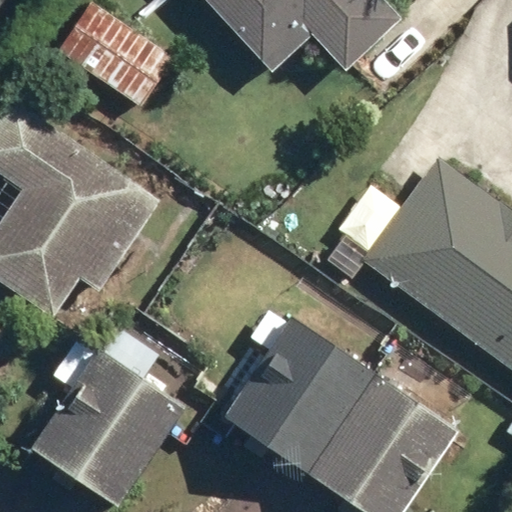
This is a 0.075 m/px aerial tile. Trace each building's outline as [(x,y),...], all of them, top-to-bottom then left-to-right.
[(178,53),(98,0),(92,0),(60,48),(144,104),(178,53)] [(203,0),(270,71),(310,34),(344,71),(400,18),(383,0),(203,0)] [(0,115),(0,171),(23,187),(0,220),(0,279),(52,315),(79,276),(101,290),(164,197),(13,96),(0,115)] [(511,208),(439,155),(363,258),(511,366),(511,208)] [(398,511),(456,429),(289,314),(220,414),(362,511),(398,511)] [(185,405),(97,344),(28,443),(116,504),(185,405)]
